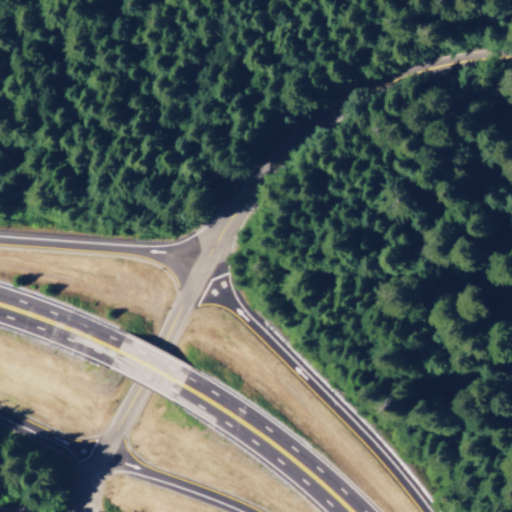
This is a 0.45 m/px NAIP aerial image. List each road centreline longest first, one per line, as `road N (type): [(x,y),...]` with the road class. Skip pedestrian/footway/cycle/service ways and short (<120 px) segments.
road 1 (secondary): [(100,456),(213,223),(284,122),(317,90),(377,59),(450,45),(511,46)]
road 2 (trunk): [(424,511),(321,394),(189,271)]
road 3 (trunk): [(355,511),(176,380)]
road 4 (trunk): [(189,271),(143,252),(0,241)]
road 5 (trunk): [(100,456),(229,511)]
